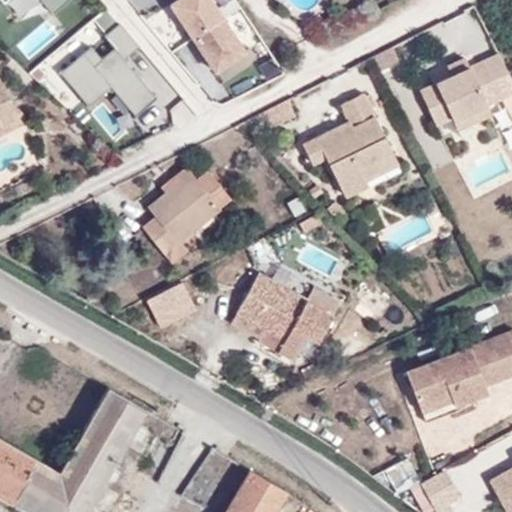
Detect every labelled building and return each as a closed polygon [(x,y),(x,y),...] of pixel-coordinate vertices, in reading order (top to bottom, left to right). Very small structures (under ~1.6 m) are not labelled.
[(2,0),(4,2),(6,0),(37,0),(51,16),(70,0),(2,0)] [(213,0),(177,0),(170,5),(217,78),(250,57),(213,0)] [(92,49),(62,74),(89,105),(111,87),(136,117),(159,98),(127,59),(140,48),(118,23),(102,36),(114,50),(101,60),(92,49)] [(457,122),(489,104),(511,91),(511,76),(499,52),(470,68),(454,77),(422,95),(440,127),(455,119),(457,122)] [(464,60),(449,68),(454,77),(470,68),(464,60)] [(17,119),(23,116),(0,73),(0,137),(21,126),(17,119)] [(367,177),(362,166),(395,150),(364,92),(341,104),(349,121),(304,145),(313,164),(327,156),(347,196),(371,184),(368,177),(367,177)] [(105,103),(93,112),(111,137),(123,129),(105,103)] [(461,130),(494,112),(489,104),(457,122),(461,130)] [(367,177),(400,160),(395,150),(362,166),(367,177)] [(192,254),(180,239),(231,199),(211,173),(200,182),(191,171),(146,207),(154,216),(140,227),(173,268),(192,254)] [(314,285),(307,297),(259,270),(237,310),(266,327),(259,340),(293,358),(306,333),(319,340),(340,300),(314,285)] [(158,330),(194,311),(179,281),(142,299),(158,330)] [(454,399),(456,404),(489,391),(487,385),(511,374),(511,329),(472,345),(408,371),(421,404),(452,391),(454,399)] [(0,436),(0,491),(35,511),(87,511),(146,408),(108,385),(59,470),(0,436)] [(421,404),(423,411),(454,399),(452,391),(421,404)] [(391,492),(416,486),(410,461),(385,467),(391,492)] [(225,511),(273,511),(287,489),(251,468),(225,511)] [(511,468),(492,480),(507,507),(511,504),(511,468)] [(417,484),(429,511),(440,511),(459,503),(444,471),(417,484)]
